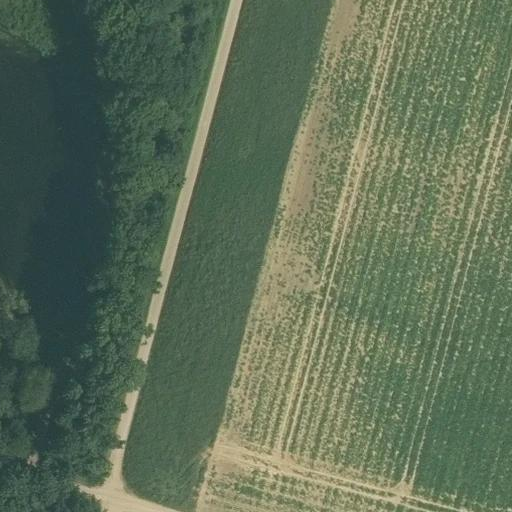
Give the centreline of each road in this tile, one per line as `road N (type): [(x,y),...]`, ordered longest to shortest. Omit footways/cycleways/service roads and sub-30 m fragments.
road 1 (track): [(102,511),(238,0)]
road 2 (track): [(0,474),(144,511)]
